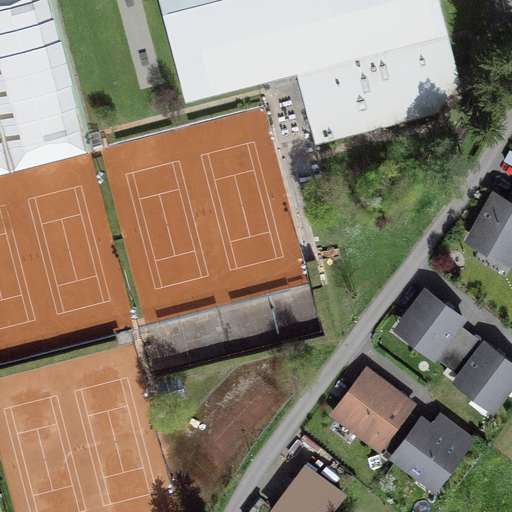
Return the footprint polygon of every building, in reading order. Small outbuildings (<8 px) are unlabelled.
[(0,0),(0,177),(89,155),(49,0),(0,0)] [(447,0),(162,0),(189,105),(298,77),(318,153),(477,113),(447,0)] [(511,197),(510,201),(495,193),(467,245),(511,268),(511,197)] [(473,319),(427,286),(394,331),(441,364),(473,319)] [(511,396),(511,361),(486,342),(454,384),(497,416),(511,396)] [(417,406),(367,369),(331,417),(381,454),(417,406)] [(434,425),(424,418),(393,460),(441,495),(479,442),(441,415),(434,425)] [(335,511),(347,496),(307,467),(273,511),(335,511)]
